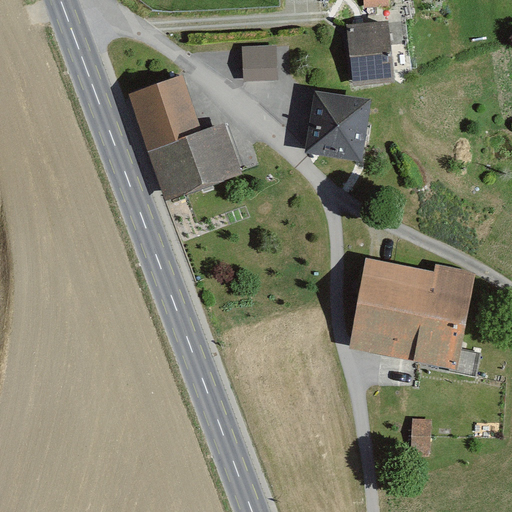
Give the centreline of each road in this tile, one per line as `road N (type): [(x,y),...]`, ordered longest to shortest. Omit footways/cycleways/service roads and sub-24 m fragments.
road 1 (secondary): [(252,511),(62,0)]
road 2 (track): [(315,173),(382,225),(511,289)]
